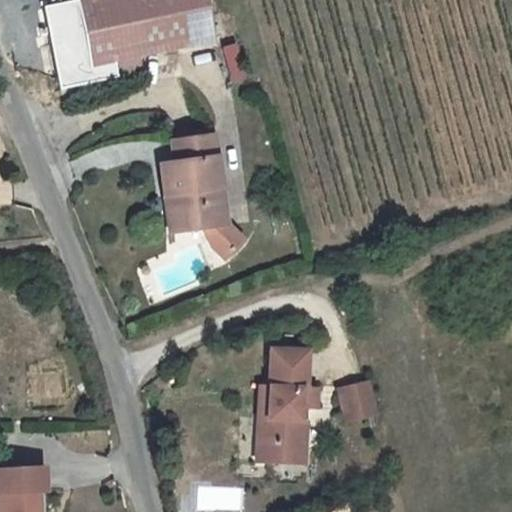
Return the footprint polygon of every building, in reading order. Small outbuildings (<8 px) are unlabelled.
[(65,0),(76,64),(100,60),(104,80),(129,75),(126,56),(201,42),(193,0),(65,0)] [(221,45),(231,81),(247,77),(238,41),(221,45)] [(146,196),(161,195),(164,231),(183,229),(191,248),(203,260),(222,242),(205,227),(197,138),(155,143),(158,163),(143,165),(146,196)] [(161,195),(146,196),(149,233),(164,231),(161,195)] [(250,409),(249,436),(255,442),(258,441),(257,462),(262,463),(267,467),(266,485),(295,486),(298,430),(306,430),(307,411),(296,410),(298,373),(261,371),(259,409),(250,409)] [(357,406),(327,414),(335,445),(366,436),(357,406)] [(249,436),(247,484),(266,485),(267,467),(262,463),(257,462),(258,441),(255,442),(249,436)] [(39,511),(38,500),(0,502),(0,511),(39,511)]
